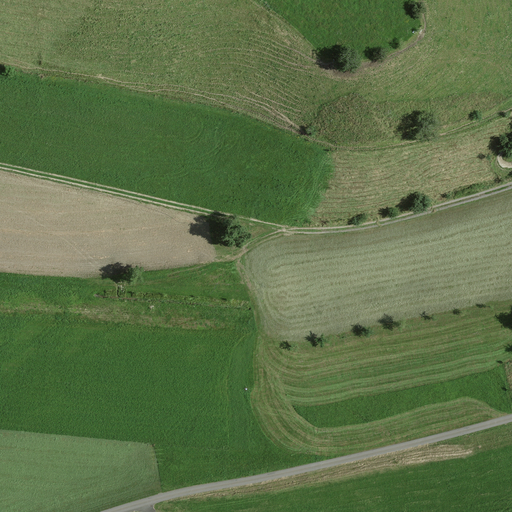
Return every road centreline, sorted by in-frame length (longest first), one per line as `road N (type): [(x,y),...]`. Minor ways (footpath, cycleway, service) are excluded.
road 1 (track): [(0,164),(294,229),(383,222),(511,184)]
road 2 (unclassified): [(511,419),(125,511)]
